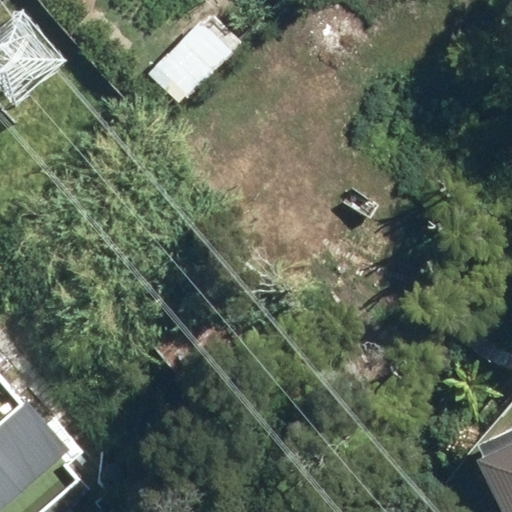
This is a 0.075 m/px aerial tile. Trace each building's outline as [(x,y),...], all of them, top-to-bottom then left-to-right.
[(243,0),(249,8),(259,0),(243,0)] [(240,54),(207,19),(147,77),(180,112),(240,54)] [(211,271),(145,323),(186,376),(252,324),(211,271)] [(31,403),(0,368),(0,511),(48,511),(85,480),(73,466),(88,452),(39,396),(31,403)] [(511,432),(484,445),(511,503),(511,432)]
